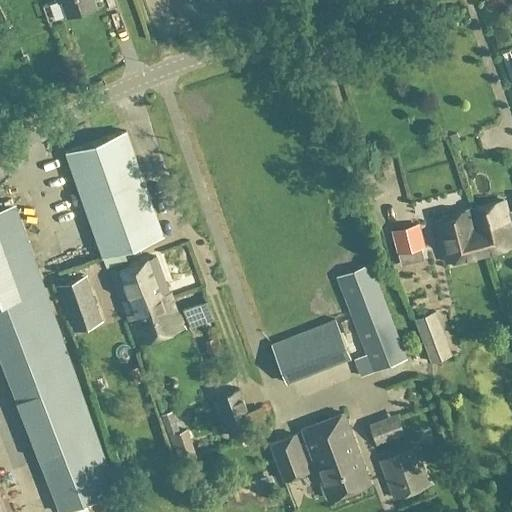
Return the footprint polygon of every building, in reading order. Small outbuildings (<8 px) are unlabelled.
[(53,0),(55,6),(60,4),(65,18),(95,9),(91,0),(53,0)] [(102,259),(122,252),(162,237),(125,134),(66,155),(102,259)] [(473,210),(485,255),(511,248),(511,242),(507,223),(511,221),(511,212),(505,214),(502,202),(473,210)] [(485,255),(473,210),(435,220),(446,265),(485,255)] [(65,511),(107,496),(115,493),(15,213),(0,218),(0,366),(56,511),(65,511)] [(417,226),(389,233),(396,256),(423,250),(417,226)] [(124,260),(122,252),(102,259),(105,267),(124,260)] [(148,261),(127,269),(111,275),(129,322),(145,316),(144,312),(149,311),(147,306),(162,300),(163,306),(169,304),(163,288),(158,290),(148,261)] [(365,356),(354,360),(361,378),(406,361),(369,267),(335,280),(365,356)] [(99,322),(84,277),(55,287),(71,332),(99,322)] [(145,316),(129,322),(138,346),(179,331),(169,304),(163,306),(162,300),(147,306),(149,311),(144,312),(145,316)] [(195,323),(210,318),(206,304),(191,308),(195,323)] [(449,357),(446,347),(433,314),(414,320),(426,354),(429,364),(449,357)] [(333,321),(272,346),(288,384),(349,360),(333,321)] [(128,371),(133,384),(141,380),(136,368),(128,371)] [(213,399),(229,438),(236,435),(240,445),(252,440),(250,435),(267,429),(259,408),(245,414),(236,390),(213,399)] [(369,486),(343,415),(301,431),(321,485),(319,487),(323,497),(326,498),(327,501),(369,486)] [(368,425),(375,444),(390,439),(383,420),(368,425)] [(195,457),(185,431),(173,436),(170,429),(164,431),(176,463),(195,457)] [(308,473),(300,451),(294,435),(269,444),(275,460),(283,482),(308,473)] [(379,462),(393,499),(428,486),(415,449),(379,462)] [(139,479),(135,467),(123,471),(127,483),(139,479)] [(270,480),(254,485),(257,495),(274,490),(270,480)] [(113,511),(107,496),(65,511),(113,511)]
